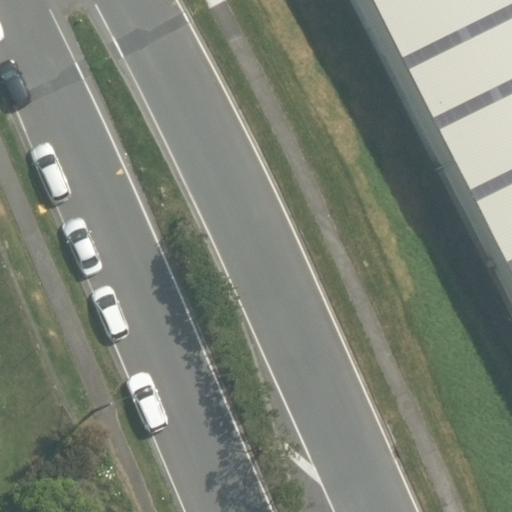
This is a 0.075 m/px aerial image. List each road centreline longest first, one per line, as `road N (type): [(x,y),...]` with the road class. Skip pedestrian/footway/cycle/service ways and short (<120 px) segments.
road 1 (unclassified): [(106,0),(144,20),(366,511)]
road 2 (unclassified): [(222,511),(41,65),(53,0)]
